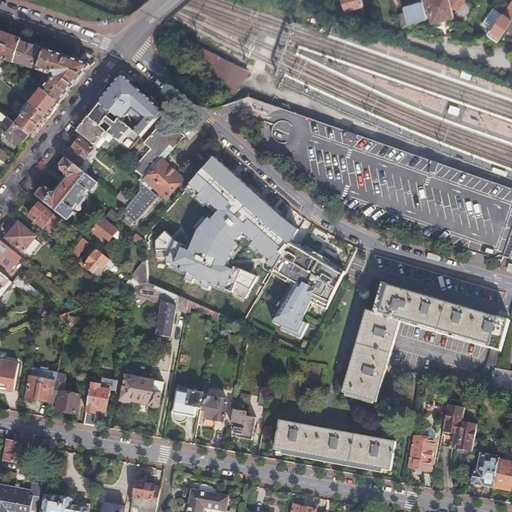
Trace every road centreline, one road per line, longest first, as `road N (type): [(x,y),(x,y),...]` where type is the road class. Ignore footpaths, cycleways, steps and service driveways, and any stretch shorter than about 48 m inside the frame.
road 1 (residential): [(0,422),(482,511)]
road 2 (residential): [(124,46),(335,224),(511,284)]
road 3 (tertiary): [(0,201),(124,46)]
road 4 (tertiary): [(124,46),(0,8)]
